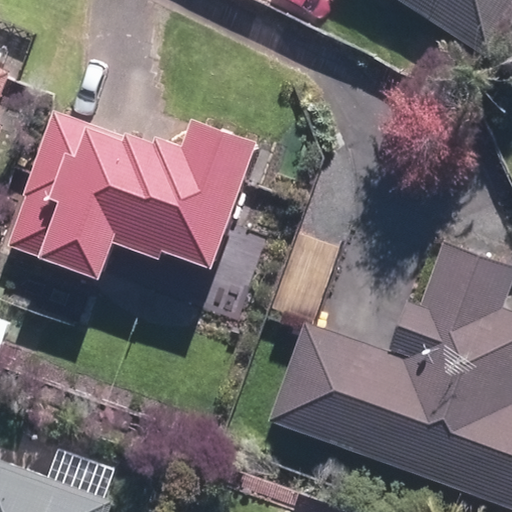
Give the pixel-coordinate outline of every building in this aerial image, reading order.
[(0,0),(0,150),(33,64),(1,52),(20,3),(10,0),(0,0)] [(511,40),(511,0),(416,0),(502,56),(511,40)] [(201,132),(74,89),(21,240),(121,274),(139,234),(231,258),(278,128),(277,127),(216,102),(201,132)] [(511,257),(456,236),(433,301),(419,296),(400,342),(323,311),(284,408),(511,495),(511,257)] [(123,511),(129,495),(0,450),(0,511),(123,511)]
